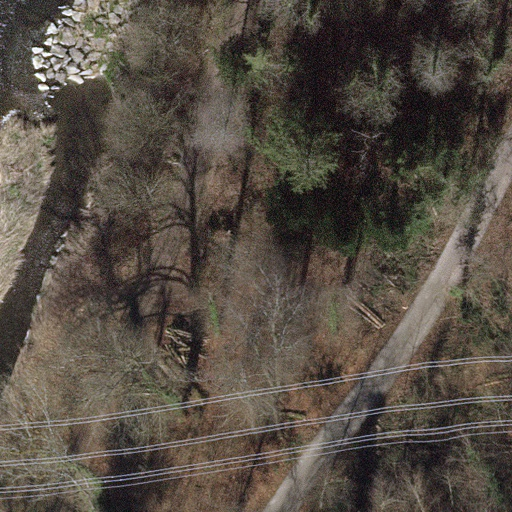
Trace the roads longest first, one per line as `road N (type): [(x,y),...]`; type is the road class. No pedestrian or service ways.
road 1 (track): [(57,511),(127,351),(237,0)]
road 2 (track): [(511,159),(400,347),(282,511)]
